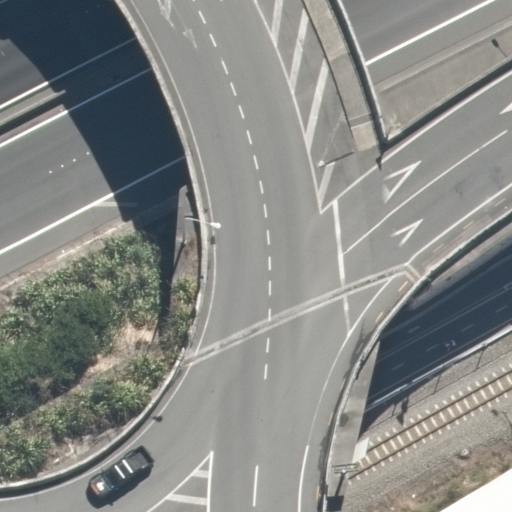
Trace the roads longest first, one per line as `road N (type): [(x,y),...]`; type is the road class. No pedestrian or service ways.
road 1 (trunk): [(434,0),(0,212)]
road 2 (secondary): [(176,0),(246,140),(270,253),(270,342)]
road 3 (trunk): [(511,151),(402,230),(270,342)]
